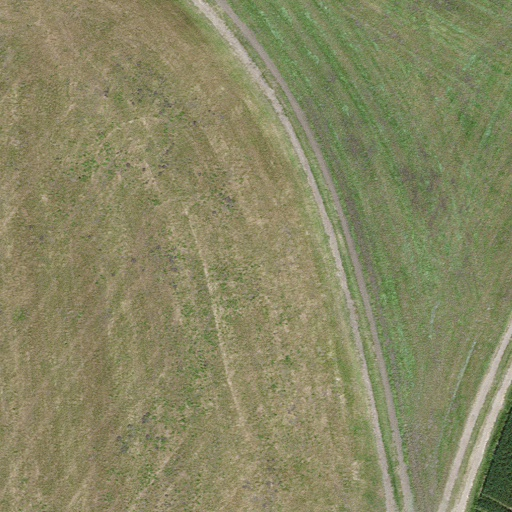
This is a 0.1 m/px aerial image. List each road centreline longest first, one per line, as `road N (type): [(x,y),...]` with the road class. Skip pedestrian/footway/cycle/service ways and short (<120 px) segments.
road 1 (track): [(209,0),(299,126),(325,192),(384,407),(401,511)]
road 2 (track): [(511,351),(451,511)]
